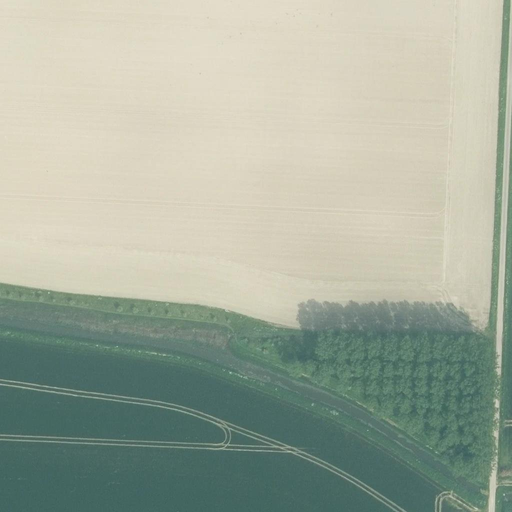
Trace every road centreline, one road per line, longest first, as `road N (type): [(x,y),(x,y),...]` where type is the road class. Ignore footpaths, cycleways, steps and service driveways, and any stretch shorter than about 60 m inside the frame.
road 1 (track): [(511,481),(491,479),(413,420),(243,346),(222,319),(0,289)]
road 2 (unclassified): [(490,511),(511,15)]
